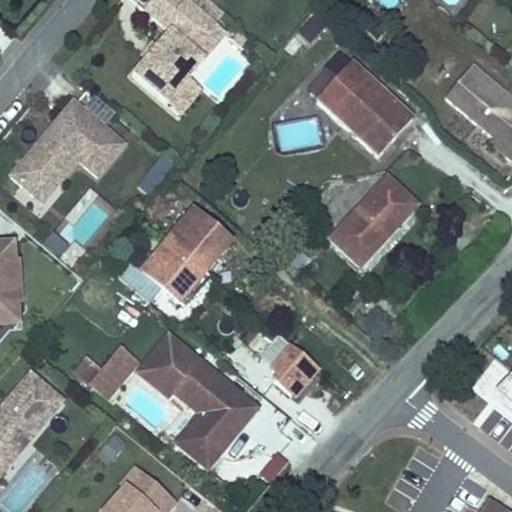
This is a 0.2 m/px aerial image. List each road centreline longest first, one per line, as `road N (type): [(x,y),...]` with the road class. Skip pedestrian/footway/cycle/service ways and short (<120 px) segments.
road 1 (tertiary): [(511,270),(388,397)]
road 2 (residential): [(388,397),(511,487)]
road 3 (tertiary): [(388,397),(288,511)]
road 4 (residential): [(81,0),(0,95)]
